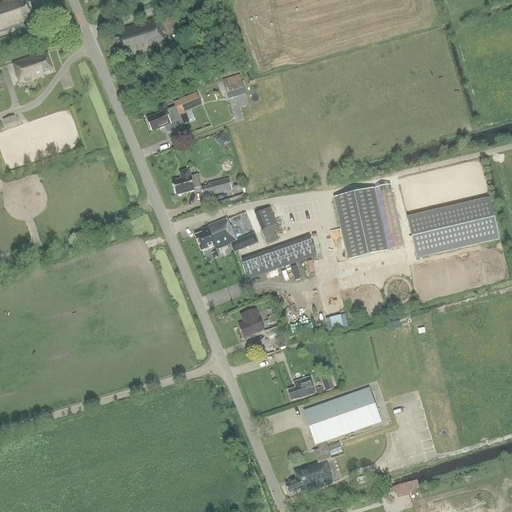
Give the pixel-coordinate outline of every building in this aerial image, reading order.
[(23,22),(34,19),(27,0),(20,0),(16,2),(15,0),(9,0),(0,3),(0,33),(14,28),(16,33),(26,30),(23,22)] [(162,62),(183,55),(179,42),(169,45),(163,25),(161,26),(158,18),(120,31),(121,33),(114,35),(119,48),(114,50),(117,59),(128,55),(128,57),(157,48),(162,62)] [(13,64),(20,85),(44,77),(43,74),(53,71),(48,55),(40,57),(39,56),(35,58),(35,57),(13,64)] [(168,82),(184,77),(181,67),(165,72),(168,82)] [(240,75),(221,81),(228,101),(246,95),(240,75)] [(198,93),(174,103),(176,107),(178,111),(201,102),(198,93)] [(172,131),(184,126),(178,111),(176,107),(166,111),(155,116),(155,117),(148,120),(153,131),(160,128),(161,129),(169,126),(172,131)] [(16,122),(14,116),(5,120),(7,125),(16,122)] [(222,136),(217,141),(223,147),(228,142),(222,136)] [(182,179),(173,182),(177,196),(195,191),(195,189),(201,187),(198,175),(191,177),(190,170),(180,173),(182,179)] [(209,185),(211,196),(232,191),(229,180),(209,185)] [(389,251),(374,189),(335,198),(349,260),(389,251)] [(405,248),(392,191),(376,195),(389,251),(405,248)] [(488,200),(405,218),(415,260),(498,241),(488,200)] [(278,227),(277,225),(270,208),(255,214),(268,245),(278,240),(274,229),(278,227)] [(235,253),(259,243),(255,234),(237,241),(231,227),(230,227),(227,220),(207,228),(208,231),(195,236),(202,252),(215,247),(216,250),(231,244),(235,253)] [(249,279),(317,256),(310,237),(238,262),(240,268),(244,266),(249,279)] [(245,338),(265,330),(260,318),(259,318),(256,310),(242,316),(245,324),(240,326),(245,338)] [(390,323),(391,330),(403,327),(402,320),(390,323)] [(280,334),(283,333),(281,326),(265,332),(268,339),(275,336),(277,340),(281,339),(280,334)] [(283,338),(281,339),(277,340),(276,340),(279,349),(286,347),(283,338)] [(294,383),(296,388),(289,391),(292,401),(302,397),(303,399),(315,394),(310,378),(294,383)] [(337,387),(335,382),(324,386),(325,391),(337,387)] [(322,387),(316,389),(318,396),(324,394),(322,387)] [(325,441),(380,422),(369,390),(306,412),(318,449),(314,451),(318,463),(295,471),(297,478),(289,481),(290,483),(286,485),(289,494),(301,490),(302,492),(333,481),(326,461),(344,455),(340,442),(327,446),(325,441)] [(305,436),(302,437),(300,433),(291,436),(292,441),(299,438),(304,451),(310,449),(305,436)]
